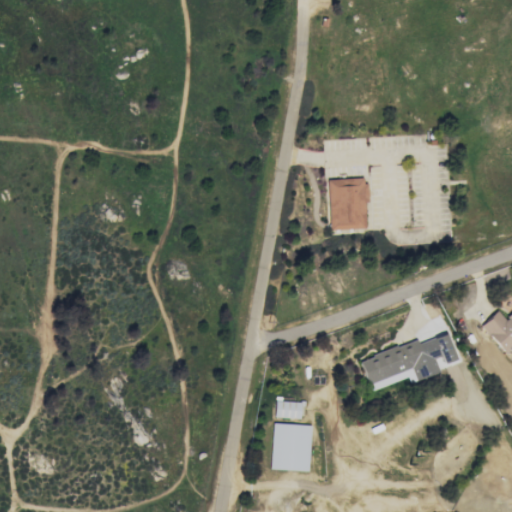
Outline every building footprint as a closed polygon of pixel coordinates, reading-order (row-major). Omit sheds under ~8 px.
[(363,228),(362,201),(364,201),(364,178),(325,179),(327,230),(363,228)] [(511,350),(511,309),(502,318),(496,310),(478,325),(505,356),(511,350)] [(368,390),(406,376),(408,382),(442,370),(440,364),(455,359),(445,333),(416,343),(415,339),(357,360),(368,390)] [(297,418),(298,402),(272,400),(271,417),(297,418)] [(306,471),(308,425),(270,423),(268,469),(306,471)]
